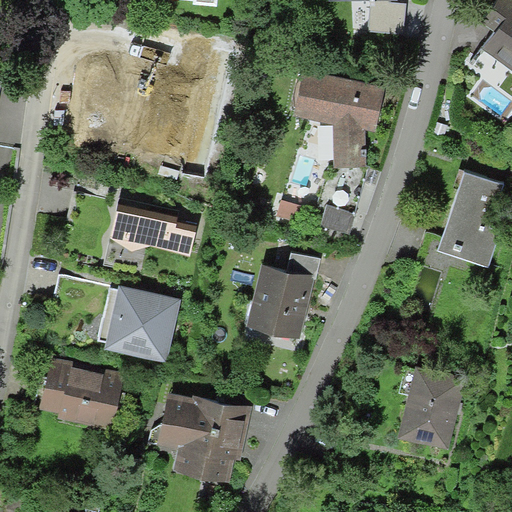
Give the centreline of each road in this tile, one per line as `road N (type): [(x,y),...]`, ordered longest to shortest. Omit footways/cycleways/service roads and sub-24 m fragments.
road 1 (residential): [(250,511),(392,209),(447,0)]
road 2 (residential): [(0,360),(20,261),(45,0)]
